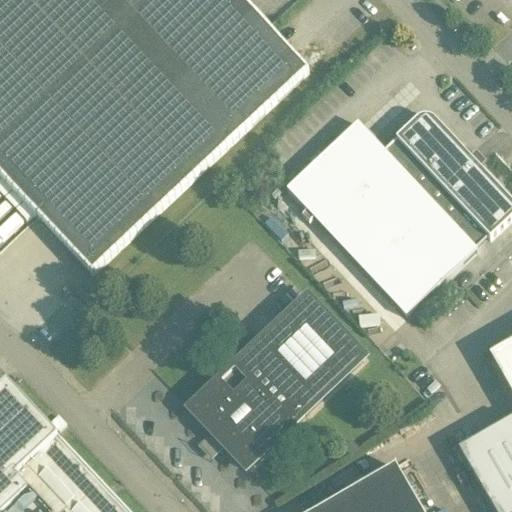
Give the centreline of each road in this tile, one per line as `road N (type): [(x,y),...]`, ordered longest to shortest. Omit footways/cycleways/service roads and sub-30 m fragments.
road 1 (unclassified): [(175,511),(0,336)]
road 2 (unclassified): [(511,118),(399,0)]
